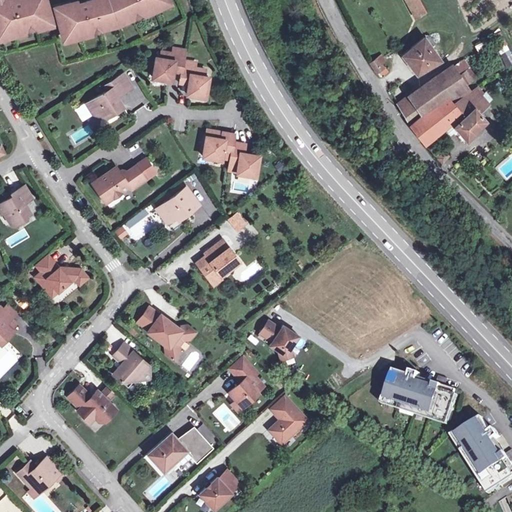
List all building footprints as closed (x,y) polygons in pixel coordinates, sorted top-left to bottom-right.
[(0,0),(0,34),(50,21),(43,0),(17,0),(14,1),(13,0),(0,0)] [(77,1),(70,3),(55,7),(58,18),(56,21),(59,22),(63,37),(101,27),(100,25),(115,20),(131,13),(132,16),(166,0),(90,0),(86,1),(86,2),(79,4),(77,1)] [(405,0),(415,17),(423,12),(416,0),(405,0)] [(401,54),(416,72),(439,59),(423,36),(401,54)] [(171,80),(173,68),(182,69),(183,60),(185,50),(173,48),(172,53),(162,51),(161,58),(156,57),(152,77),(171,80)] [(369,62),(376,72),(383,66),(381,62),(385,59),(381,54),(369,62)] [(196,62),(183,60),(182,69),(180,80),(189,81),(187,94),(205,97),(209,77),(204,76),(205,70),(195,68),(196,62)] [(397,102),(409,123),(419,114),(447,94),(449,93),(452,99),(468,89),(465,84),(458,73),(453,65),(447,70),(407,97),(410,100),(407,103),(403,97),(397,102)] [(469,66),(458,73),(465,84),(476,77),(469,66)] [(124,74),(118,78),(126,92),(132,88),(124,74)] [(106,91),(85,103),(91,114),(102,116),(111,110),(115,111),(123,107),(117,97),(126,92),(118,78),(108,84),(111,88),(106,91)] [(474,88),(462,95),(478,111),(488,103),(474,88)] [(478,111),(462,95),(454,102),(452,103),(452,102),(451,100),(447,94),(419,114),(409,123),(423,142),(450,120),(465,138),(484,118),(478,111)] [(85,103),(79,107),(85,118),(91,114),(85,103)] [(233,142),(234,134),(222,132),(222,135),(217,134),(218,131),(207,130),(202,156),(221,159),(222,157),(230,158),(233,142)] [(245,144),(233,142),(230,158),(228,169),(237,171),(237,172),(255,176),(259,155),(244,153),(245,144)] [(448,155),(443,150),(436,158),(441,162),(448,155)] [(115,166),(92,183),(105,202),(129,186),(131,189),(146,178),(136,165),(124,173),(121,175),(119,171),(115,166)] [(197,202),(184,184),(154,206),(166,222),(182,210),(183,212),(197,202)] [(32,198),(24,185),(11,193),(12,196),(0,202),(0,213),(2,212),(9,223),(15,225),(23,220),(22,218),(30,213),(24,202),(32,198)] [(235,211),(227,217),(236,228),(244,222),(235,211)] [(123,225),(115,229),(120,240),(129,235),(123,225)] [(204,253),(195,261),(204,273),(211,268),(216,275),(218,274),(238,259),(221,237),(208,247),(210,249),(204,253)] [(35,264),(40,269),(52,260),(47,254),(35,264)] [(40,269),(34,275),(45,288),(51,283),(57,289),(70,278),(74,278),(78,283),(86,275),(79,267),(66,266),(61,271),(57,266),(52,260),(40,269)] [(211,268),(204,273),(212,282),(218,278),(220,276),(218,274),(216,275),(211,268)] [(51,283),(45,288),(51,294),(57,289),(51,283)] [(7,304),(2,309),(11,318),(16,313),(7,304)] [(137,321),(148,330),(160,315),(149,306),(137,321)] [(0,307),(0,340),(3,337),(5,339),(13,331),(11,329),(6,324),(11,318),(2,309),(0,307)] [(148,330),(147,331),(165,344),(166,354),(174,360),(180,352),(179,345),(183,340),(190,338),(188,325),(178,326),(160,314),(160,315),(148,330)] [(11,318),(6,324),(11,329),(16,323),(11,318)] [(266,344),(274,349),(277,358),(290,354),(287,346),(295,334),(288,329),(287,331),(283,329),(284,327),(279,324),(277,327),(264,319),(256,333),(268,340),(266,344)] [(112,354),(121,362),(112,372),(120,379),(132,378),(149,377),(148,363),(123,342),(115,350),(112,354)] [(247,361),(242,356),(229,368),(234,373),(247,361)] [(247,361),(234,373),(241,381),(229,392),(236,399),(238,402),(247,402),(258,392),(257,390),(263,385),(254,375),(251,372),(254,369),(247,361)] [(445,388),(437,385),(434,393),(417,388),(420,380),(421,375),(413,373),(411,377),(396,372),(395,376),(387,400),(448,420),(456,396),(457,392),(445,388)] [(395,376),(392,375),(382,405),(449,427),(459,397),(456,396),(448,420),(387,400),(395,376)] [(437,385),(445,388),(447,380),(439,378),(437,385)] [(417,388),(434,393),(437,385),(420,380),(417,388)] [(78,384),(67,395),(78,406),(76,408),(84,416),(89,411),(93,416),(96,419),(102,419),(114,407),(107,399),(100,392),(96,389),(89,395),(78,384)] [(105,387),(100,392),(107,399),(112,394),(105,387)] [(269,408),(274,414),(289,401),(284,395),(269,408)] [(238,402),(236,399),(232,403),(238,410),(247,402),(238,402)] [(281,445),(308,421),(289,401),(274,414),(280,420),(269,430),(281,445)] [(89,411),(84,416),(88,421),(93,416),(89,411)] [(511,481),(511,477),(493,490),(458,436),(480,423),(478,420),(452,437),(489,496),(511,481)] [(511,464),(511,463),(506,456),(499,461),(489,445),(497,441),(500,438),(496,431),(492,434),(483,420),(480,423),(458,436),(493,490),(511,477),(511,464)] [(199,429),(207,438),(212,433),(203,424),(199,429)] [(165,440),(149,454),(163,470),(175,460),(176,462),(188,451),(198,461),(213,448),(195,429),(181,442),(173,449),(171,446),(165,440)] [(165,440),(171,446),(179,439),(173,433),(165,440)] [(171,446),(173,449),(181,442),(179,439),(171,446)] [(499,461),(506,456),(497,441),(489,445),(499,461)] [(29,460),(17,472),(32,488),(37,483),(41,488),(54,477),(56,479),(63,474),(46,455),(34,466),(29,460)] [(239,484),(227,470),(218,479),(230,492),(239,484)] [(199,494),(213,509),(231,493),(230,492),(218,479),(217,478),(199,494)] [(22,511),(4,496),(0,500),(0,511),(22,511)]
